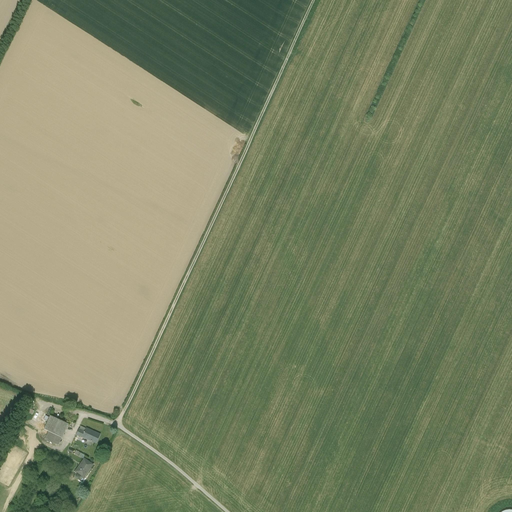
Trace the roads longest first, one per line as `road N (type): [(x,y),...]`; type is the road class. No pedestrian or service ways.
road 1 (track): [(313,0),(116,425)]
road 2 (unclassified): [(228,511),(156,452),(86,415)]
